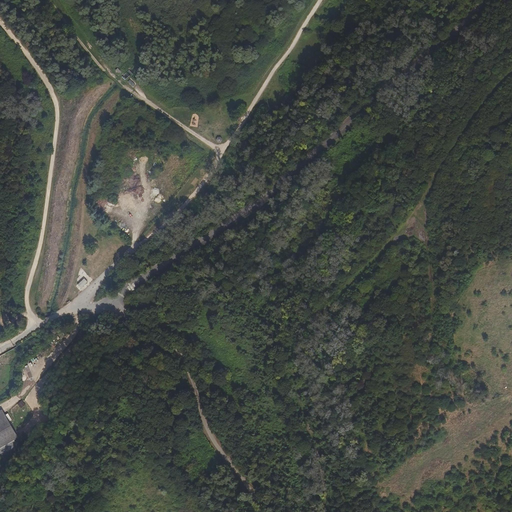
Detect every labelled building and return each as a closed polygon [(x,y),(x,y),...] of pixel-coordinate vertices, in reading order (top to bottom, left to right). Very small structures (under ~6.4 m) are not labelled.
[(133,87),(136,84),(131,79),(128,82),(133,87)] [(99,197),(94,206),(108,214),(113,204),(99,197)] [(88,283),(84,279),(77,285),(81,289),(88,283)] [(30,378),(33,376),(28,364),(25,366),(30,378)] [(21,409),(26,404),(23,400),(17,405),(21,409)] [(0,456),(19,446),(16,439),(20,437),(4,409),(0,410),(0,456)]
